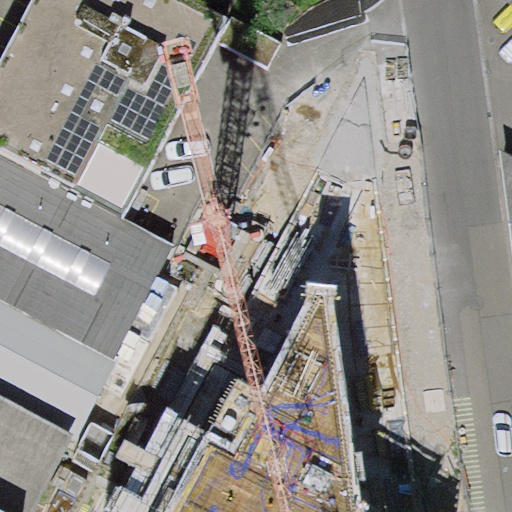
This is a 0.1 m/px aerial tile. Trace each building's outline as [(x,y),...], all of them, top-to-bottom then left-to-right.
[(138,0),(36,0),(0,68),(0,156),(43,180),(138,0)] [(217,43),(226,27),(173,0),(138,0),(43,180),(122,222),(203,70),(217,43)] [(217,43),(268,70),(282,44),(231,17),(226,27),(217,43)] [(0,511),(26,511),(64,442),(67,444),(171,247),(122,222),(43,180),(0,156),(0,511)] [(508,204),(511,233),(511,166),(503,162),(508,204)]
